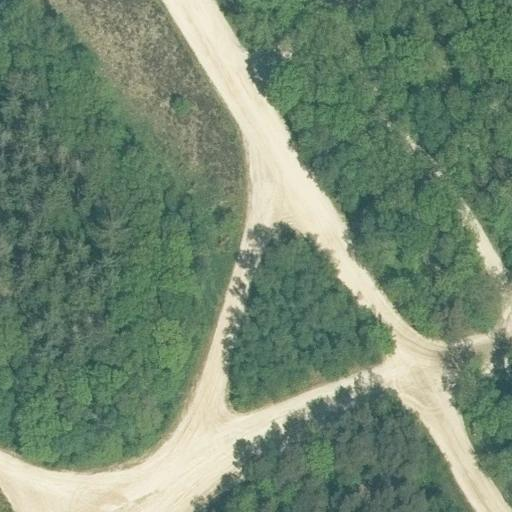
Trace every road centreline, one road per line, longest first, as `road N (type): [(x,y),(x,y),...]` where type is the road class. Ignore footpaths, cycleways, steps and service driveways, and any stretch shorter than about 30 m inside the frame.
road 1 (track): [(189,467),(280,169),(184,0)]
road 2 (track): [(511,304),(452,200),(394,130),(324,20),(234,85)]
road 3 (track): [(139,511),(189,467),(244,441),(511,346)]
road 4 (track): [(492,511),(418,378),(280,169)]
road 5 (track): [(334,249),(383,221),(511,97)]
